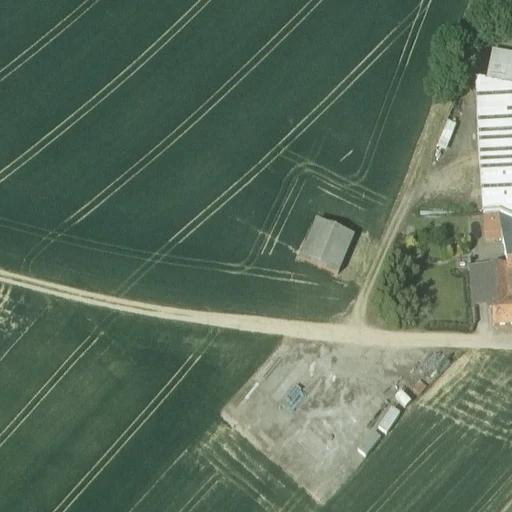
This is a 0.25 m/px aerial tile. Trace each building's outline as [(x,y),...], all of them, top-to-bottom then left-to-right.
[(511,88),(475,82),(482,216),(498,215),(497,204),(511,203),(511,88)] [(511,203),(497,204),(498,215),(511,221),(511,203)] [(498,215),(482,216),(484,239),(501,238),(498,215)] [(511,221),(498,215),(501,238),(504,256),(511,254),(511,221)] [(353,240),(316,224),(300,261),(337,277),(353,240)] [(511,294),(511,295),(510,272),(507,272),(506,269),(487,270),(489,306),(492,305),(493,328),(511,325),(511,294)] [(487,270),(471,271),(473,307),(489,306),(487,270)] [(306,360),(314,350),(300,340),(264,389),(282,402),(311,364),(306,360)] [(262,367),(268,372),(288,350),(283,345),(262,367)]
